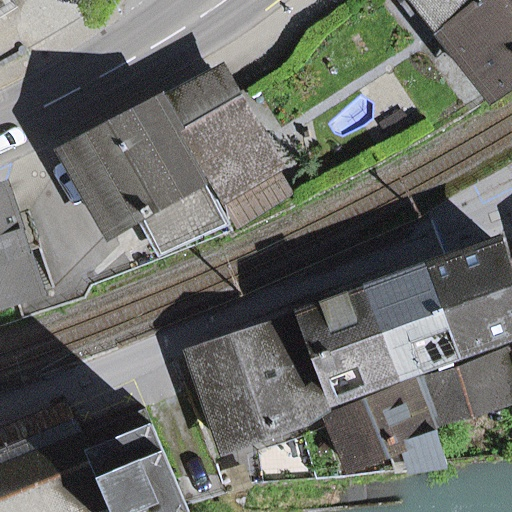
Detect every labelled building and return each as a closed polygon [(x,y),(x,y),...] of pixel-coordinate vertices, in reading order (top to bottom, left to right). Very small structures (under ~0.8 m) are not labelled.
[(0,0),(0,18),(17,8),(11,0),(0,0)] [(479,0),(418,0),(441,30),(479,0)] [(511,0),(479,0),(441,30),(494,99),(511,87),(511,0)] [(160,104),(176,134),(179,132),(232,100),(217,74),(160,104)] [(238,224),(287,193),(232,100),(179,132),(238,224)] [(159,249),(225,220),(176,134),(160,104),(67,153),(112,231),(140,215),(159,249)] [(0,306),(40,293),(5,188),(0,190),(0,306)] [(59,289),(120,269),(102,215),(41,236),(59,289)] [(427,269),(458,355),(511,335),(511,301),(496,244),(427,269)] [(365,292),(397,378),(458,355),(427,269),(365,292)] [(332,402),(336,400),(397,378),(365,292),(301,316),(332,402)] [(336,400),(332,402),(301,316),(194,353),(227,448),(304,422),(336,405),(336,400)] [(459,374),(470,406),(511,396),(511,375),(509,359),(495,362),(459,374)] [(424,385),(431,414),(470,406),(459,374),(424,385)] [(418,470),(445,465),(431,414),(424,385),(332,421),(350,464),(407,441),(418,470)] [(0,430),(0,456),(76,425),(66,403),(0,430)] [(0,511),(87,511),(109,503),(113,511),(189,511),(146,409),(81,436),(76,425),(0,456),(0,511)]
